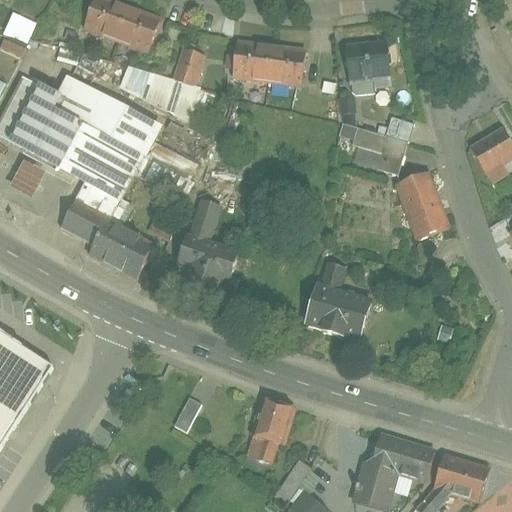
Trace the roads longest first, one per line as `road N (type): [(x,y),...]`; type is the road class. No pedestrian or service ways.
road 1 (secondary): [(132,320),(246,367),(493,443)]
road 2 (residential): [(9,511),(132,320)]
road 3 (residential): [(511,313),(454,188),(446,118)]
road 4 (residential): [(405,0),(339,10),(228,0)]
road 5 (secondary): [(0,250),(132,320)]
road 6 (residential): [(405,0),(446,118)]
